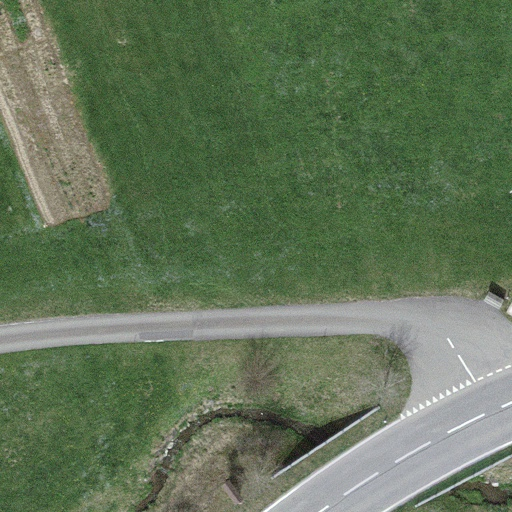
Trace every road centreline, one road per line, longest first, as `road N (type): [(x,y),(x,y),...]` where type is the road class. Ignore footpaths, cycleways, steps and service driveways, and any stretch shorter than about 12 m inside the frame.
road 1 (track): [(0,339),(372,319),(442,338),(495,405)]
road 2 (secondary): [(495,405),(320,511)]
